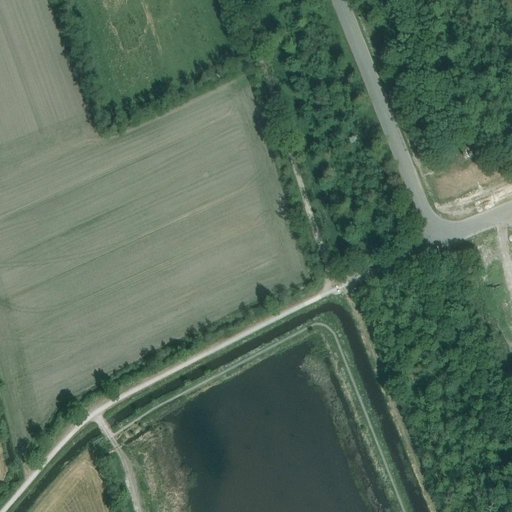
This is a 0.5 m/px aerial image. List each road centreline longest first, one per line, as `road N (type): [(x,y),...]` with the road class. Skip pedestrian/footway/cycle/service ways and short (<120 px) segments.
road 1 (track): [(245,0),(340,287)]
road 2 (unclassified): [(442,229),(423,206),(341,0)]
